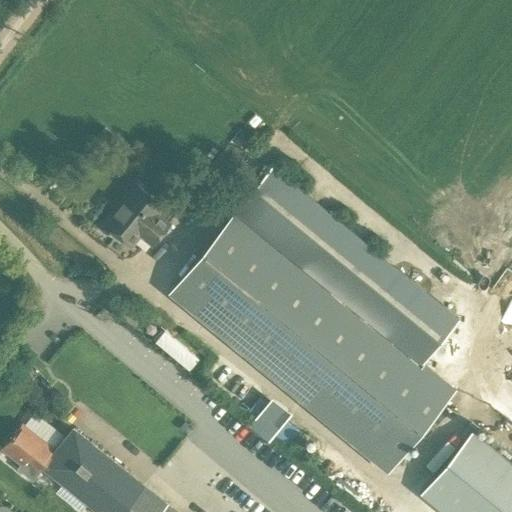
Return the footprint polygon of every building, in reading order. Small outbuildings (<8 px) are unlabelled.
[(237,131),(246,142),(267,125),(258,114),(237,131)] [(105,128),(86,149),(97,159),(116,138),(105,128)] [(216,158),(207,170),(228,185),(236,173),(216,158)] [(389,468),(453,390),(421,364),(458,319),(272,167),(171,290),(389,468)] [(115,212),(112,210),(102,223),(130,247),(139,236),(151,246),(171,221),(158,211),(163,206),(137,185),(115,212)] [(105,313),(101,309),(96,315),(100,319),(105,313)] [(195,382),(187,391),(231,425),(238,416),(195,382)] [(44,466),(101,511),(178,511),(73,427),(56,449),(23,422),(3,447),(22,463),(19,467),(33,479),(44,466)] [(442,511),(511,511),(511,463),(471,429),(419,493),(442,511)]
